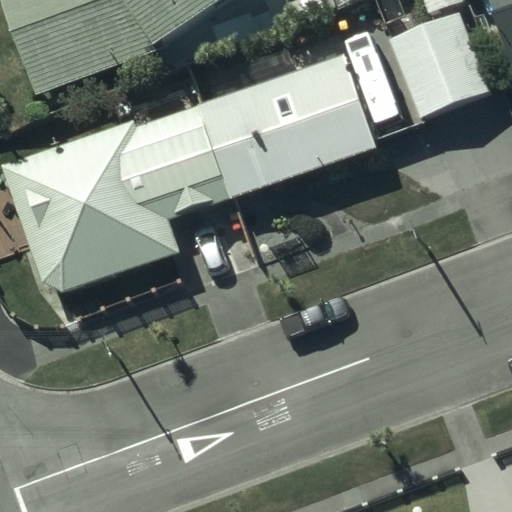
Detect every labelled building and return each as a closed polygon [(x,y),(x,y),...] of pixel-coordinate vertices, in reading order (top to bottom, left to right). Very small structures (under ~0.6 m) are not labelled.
[(0,0),(38,101),(157,62),(244,0),(0,0)] [(327,0),(290,15),(284,0),(266,0),(273,16),(217,38),(226,59),(373,0),(327,0)] [(511,0),(490,0),(511,72),(511,0)] [(462,18),(389,45),(419,126),(492,99),(462,18)] [(2,173),(43,290),(68,301),(184,260),(173,229),(381,155),(347,59),(139,133),(136,126),(2,173)]
